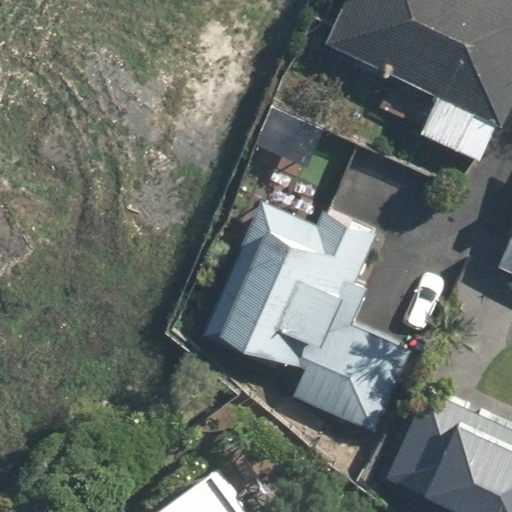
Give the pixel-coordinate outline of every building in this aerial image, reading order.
[(511,0),(343,0),(327,37),(436,85),(420,120),(479,146),(496,109),(503,113),(511,93),(511,0)] [(104,235),(177,264),(211,178),(159,157),(192,74),(67,25),(13,165),(116,205),(104,235)] [(277,76),(253,139),(294,155),(318,91),(277,76)] [(256,191),(197,330),(296,372),(289,390),(370,424),(405,341),(351,318),(367,280),(351,274),(373,223),(318,200),(311,215),(256,191)] [(511,221),(495,260),(511,267),(511,221)] [(0,323),(0,495),(82,434),(0,323)] [(511,511),(511,422),(418,381),(379,471),(451,503),(447,511),(511,511)] [(265,511),(220,451),(138,511),(265,511)]
